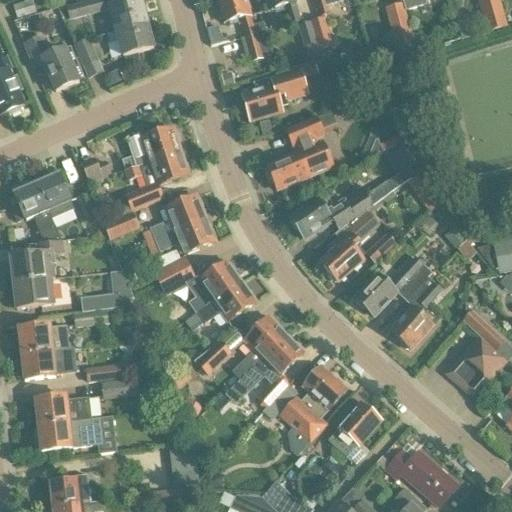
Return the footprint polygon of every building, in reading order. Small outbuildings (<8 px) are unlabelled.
[(140,0),(110,8),(116,33),(146,25),(140,0)] [(216,0),(224,25),(240,21),(245,39),(241,40),(248,64),(273,57),(263,23),(253,27),(245,0),(216,0)] [(266,0),(270,12),(285,7),(291,27),(300,24),(293,0),(266,0)] [(314,0),(320,18),(330,15),(325,0),(314,0)] [(496,0),(479,0),(484,16),(489,34),(505,30),(499,11),(496,0)] [(31,1),(13,8),(18,21),(36,15),(31,1)] [(101,1),(67,10),(70,22),(104,12),(101,1)] [(404,5),(386,9),(397,50),(415,45),(404,5)] [(326,20),(312,24),(318,46),(332,42),(326,20)] [(470,20),(457,24),(462,42),(476,38),(470,20)] [(312,24),(298,27),(305,50),(318,46),(312,24)] [(146,25),(116,33),(123,59),(125,58),(138,55),(142,54),(153,51),(146,25)] [(43,40),(25,47),(35,71),(44,67),(55,94),(79,84),(65,51),(50,58),(43,40)] [(88,42),(76,48),(90,80),(102,74),(88,42)] [(138,55),(125,58),(128,67),(144,62),(142,54),(138,55)] [(0,118),(9,114),(12,116),(20,113),(20,109),(24,107),(18,94),(23,92),(17,77),(12,79),(7,68),(10,67),(5,56),(0,57),(0,118)] [(257,94),(243,98),(246,110),(245,113),(247,120),(250,122),(250,124),(282,114),(278,102),(285,100),(286,103),(308,97),(302,79),(318,75),(315,66),(300,71),(300,73),(255,86),(257,94)] [(109,76),(113,87),(127,81),(123,70),(109,76)] [(221,77),(225,88),(234,85),(231,74),(221,77)] [(301,154),(266,168),(267,170),(266,172),(269,180),(272,181),(277,193),(332,169),(322,144),(317,146),(314,140),(322,136),(315,120),(286,133),(293,149),(298,147),(301,154)] [(134,158),(122,162),(125,173),(181,155),(177,143),(179,140),(177,134),(174,133),(174,131),(143,141),(142,136),(128,140),(134,158)] [(181,155),(125,173),(128,183),(143,178),(148,190),(126,198),(132,213),(162,201),(157,188),(189,178),(188,177),(190,174),(188,167),(184,165),(181,155)] [(95,161),(82,167),(90,186),(111,177),(106,164),(98,168),(95,161)] [(407,184),(416,178),(428,170),(422,161),(394,179),(400,189),(407,184)] [(59,177),(37,187),(52,222),(75,212),(59,177)] [(427,180),(416,187),(437,217),(448,210),(427,180)] [(25,185),(12,191),(20,210),(13,214),(18,225),(25,222),(26,223),(35,219),(46,245),(60,239),(52,222),(37,187),(28,191),(25,185)] [(317,201),(290,220),(291,221),(290,224),(295,231),(298,232),(304,242),(337,220),(344,230),(394,194),(393,193),(373,208),(363,193),(347,203),(344,199),(332,207),(325,197),(318,202),(317,201)] [(90,194),(76,200),(88,228),(101,223),(90,194)] [(332,254),(320,263),(328,272),(328,276),(333,282),(336,282),(338,283),(363,262),(353,250),(379,228),(369,217),(396,198),(394,194),(344,230),(346,233),(327,249),(332,254)] [(151,232),(144,234),(148,245),(206,221),(202,211),(203,209),(199,201),(197,200),(197,198),(166,211),(170,222),(150,230),(151,232)] [(150,228),(167,221),(162,210),(145,216),(150,228)] [(133,215),(105,226),(111,241),(139,230),(133,215)] [(206,221),(148,245),(152,255),(159,252),(160,254),(180,246),(184,257),(215,244),(215,242),(216,240),(213,233),(210,232),(206,221)] [(387,236),(365,256),(374,266),(396,246),(387,236)] [(511,241),(493,246),(499,275),(511,272),(511,241)] [(458,250),(468,262),(477,254),(467,242),(458,250)] [(38,257),(11,260),(13,286),(51,281),(49,266),(53,266),(52,256),(63,255),(62,244),(37,247),(38,257)] [(184,260),(179,262),(175,253),(160,260),(164,270),(155,275),(160,285),(189,270),(184,260)] [(377,277),(354,301),(356,303),(356,306),(362,311),(365,311),(374,319),(396,295),(405,303),(432,275),(415,260),(389,288),(377,277)] [(207,293),(190,305),(196,315),(241,284),(234,274),(235,270),(231,265),(228,265),(227,264),(200,283),(207,293)] [(196,282),(189,270),(160,285),(167,297),(196,282)] [(412,309),(390,334),(399,342),(400,345),(405,350),(408,350),(410,352),(432,327),(420,317),(442,292),(429,280),(433,276),(432,275),(405,303),(412,309)] [(51,281),(13,286),(16,311),(54,307),(51,281)] [(241,284),(196,315),(204,326),(221,314),(227,324),(255,305),(254,303),(255,300),(252,295),(248,295),(241,284)] [(117,297),(81,301),(82,315),(119,311),(117,297)] [(107,313),(73,317),(75,331),(109,327),(107,313)] [(473,314),(464,324),(495,354),(505,343),(473,314)] [(193,333),(204,326),(196,315),(186,322),(193,333)] [(254,353),(234,373),(242,381),(241,382),(286,338),(279,330),(278,327),(273,322),(270,322),(268,320),(245,344),(254,353)] [(19,336),(13,337),(15,352),(21,351),(22,358),(72,352),(72,350),(69,351),(66,328),(50,330),(49,327),(19,331),(19,336)] [(293,345),(286,338),(241,382),(249,390),(263,376),(272,384),(257,398),(268,409),(289,386),(281,377),(303,355),(302,354),(302,351),(297,345),(293,345)] [(479,341),(447,377),(474,400),(505,364),(479,341)] [(220,345),(197,367),(208,378),(231,356),(220,345)] [(72,352),(22,358),(24,383),(55,380),(54,366),(74,364),(72,352)] [(120,367),(85,372),(87,386),(122,381),(120,367)] [(296,400),(280,418),(294,431),(291,435),(295,455),(299,458),(326,428),(320,422),(346,393),(321,370),(304,389),(309,395),(301,404),(296,400)] [(184,372),(164,387),(171,397),(192,382),(184,372)] [(137,382),(101,386),(103,404),(140,400),(138,389),(148,388),(147,381),(137,382)] [(299,395),(304,389),(296,382),(291,387),(289,386),(268,409),(264,413),(272,422),(299,395)] [(508,405),(495,418),(511,433),(511,392),(504,401),(508,405)] [(66,398),(35,402),(38,428),(92,422),(89,400),(67,402),(66,398)] [(187,401),(180,415),(194,422),(201,409),(187,401)] [(361,406),(329,442),(350,459),(381,424),(361,406)] [(92,422),(38,428),(41,454),(103,447),(102,437),(115,435),(113,420),(92,422)] [(195,446),(169,449),(171,462),(196,459),(195,446)] [(382,459),(377,465),(386,473),(396,481),(400,476),(439,510),(458,487),(419,454),(413,461),(403,453),(391,467),(382,459)] [(196,459),(171,462),(172,475),(198,472),(196,459)] [(198,472),(172,475),(174,489),(199,486),(198,472)] [(77,483),(49,486),(52,511),(91,506),(90,505),(87,477),(76,479),(77,483)] [(262,500),(259,500),(271,511),(312,511),(296,503),(277,484),(274,487),(262,500)] [(183,492),(153,495),(154,509),(184,507),(183,492)] [(404,511),(425,511),(404,492),(394,503),(404,511)] [(271,511),(259,500),(236,499),(231,511),(232,511),(271,511)] [(372,511),(362,502),(353,511),(372,511)]
